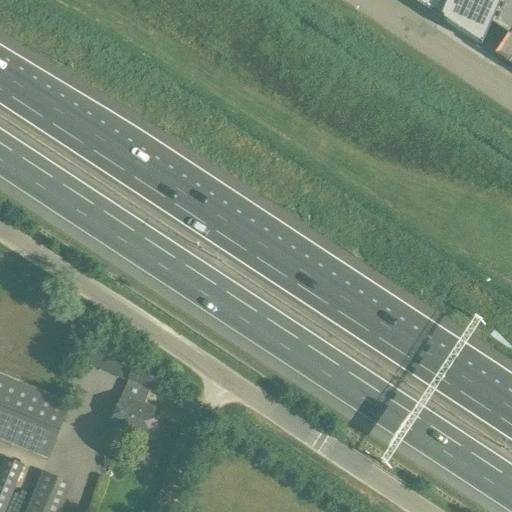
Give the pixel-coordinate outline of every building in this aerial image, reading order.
[(443,23),(481,48),(502,0),(408,0),(441,21),(441,20),(444,22),(443,23)] [(511,0),(502,0),(491,27),(510,38),(497,58),(511,67),(511,0)] [(131,365),(125,382),(155,394),(162,377),(131,365)] [(0,377),(0,439),(51,460),(72,406),(0,377)] [(120,396),(107,430),(141,444),(154,410),(120,396)] [(4,458),(0,467),(0,511),(3,511),(24,466),(4,458)] [(43,475),(27,511),(63,511),(73,488),(43,475)]
